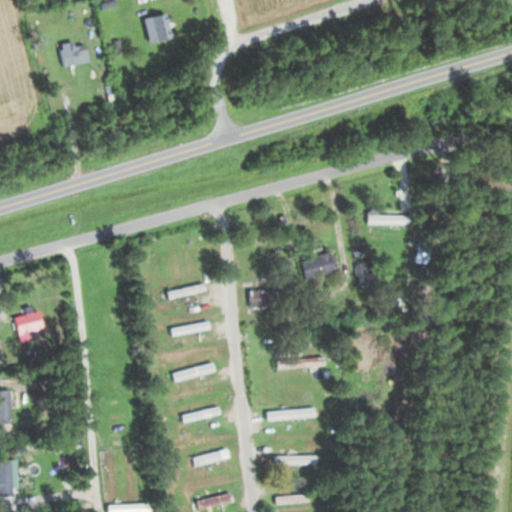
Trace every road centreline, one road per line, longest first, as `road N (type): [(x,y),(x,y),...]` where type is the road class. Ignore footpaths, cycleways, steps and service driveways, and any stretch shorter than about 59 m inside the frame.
road 1 (residential): [(0,205),(511,49)]
road 2 (residential): [(0,257),(197,209),(214,214),(253,511)]
road 3 (residential): [(230,135),(215,82),(226,51),(368,0)]
road 4 (residential): [(232,339),(170,511)]
